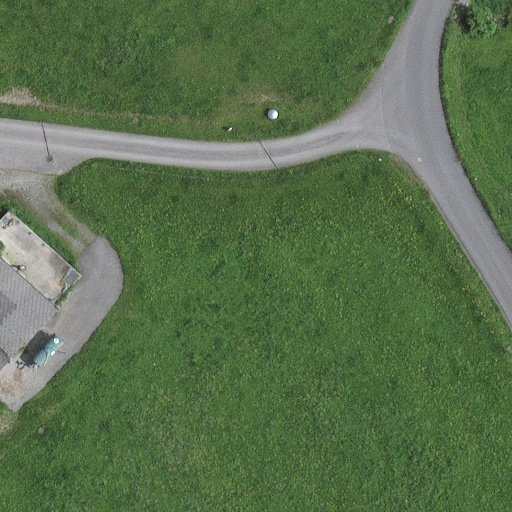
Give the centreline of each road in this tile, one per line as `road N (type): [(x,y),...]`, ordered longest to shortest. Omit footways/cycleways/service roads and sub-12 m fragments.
road 1 (track): [(408,113),(338,142),(226,160),(0,134)]
road 2 (unclassified): [(441,0),(408,113),(511,289)]
